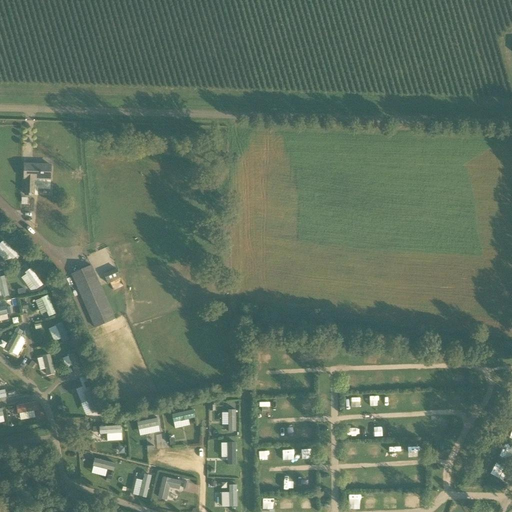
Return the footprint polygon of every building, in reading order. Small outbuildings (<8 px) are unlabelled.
[(50,189),(50,180),(51,165),(25,164),(24,178),(26,178),(25,195),(38,195),(38,189),(50,189)] [(12,260),(17,255),(2,239),(0,241),(0,257),(4,261),(9,257),(12,260)] [(95,328),(115,319),(91,265),(72,274),(95,328)] [(31,293),(42,285),(31,268),(19,276),(31,293)] [(108,284),(121,278),(117,270),(104,275),(108,284)] [(0,276),(0,296),(9,295),(4,275),(0,276)] [(47,295),(34,300),(41,319),(55,314),(47,295)] [(6,314),(13,312),(10,304),(0,306),(0,320),(7,319),(6,314)] [(61,322),(47,328),(52,341),(60,338),(61,342),(68,339),(61,322)] [(3,350),(16,356),(25,339),(12,332),(3,350)] [(69,375),(81,370),(73,352),(62,357),(69,375)] [(35,357),(41,376),(54,372),(48,353),(35,357)] [(78,383),(86,402),(81,404),(84,412),(97,406),(86,380),(78,383)] [(34,417),(32,410),(36,409),(34,400),(14,406),(18,421),(34,417)] [(226,431),(235,431),(236,409),(226,409),(226,418),(220,418),(220,425),(227,425),(226,431)] [(170,412),(172,428),(188,426),(188,419),(194,418),(193,410),(170,412)] [(138,435),(159,431),(157,417),(135,421),(138,435)] [(447,417),(424,417),(423,431),(446,432),(447,417)] [(120,425),(97,426),(97,434),(121,433),(120,425)] [(236,465),(235,442),(219,442),(220,457),(225,457),(225,465),(236,465)] [(504,444),(499,455),(505,459),(511,448),(504,444)] [(93,457),(90,465),(113,472),(115,463),(93,457)] [(132,495),(147,497),(149,475),(140,474),(140,479),(133,478),(132,495)] [(156,498),(165,500),(167,488),(177,489),(178,480),(159,477),(156,498)] [(237,506),(236,484),(226,484),(227,491),(219,491),(220,507),(237,506)]
